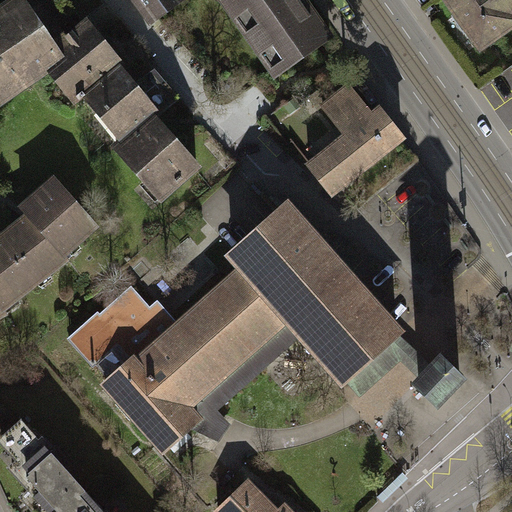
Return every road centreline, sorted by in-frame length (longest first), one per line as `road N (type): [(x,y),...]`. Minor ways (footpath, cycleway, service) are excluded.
road 1 (residential): [(113,0),(317,209),(366,230),(511,379)]
road 2 (secondary): [(366,0),(511,207)]
